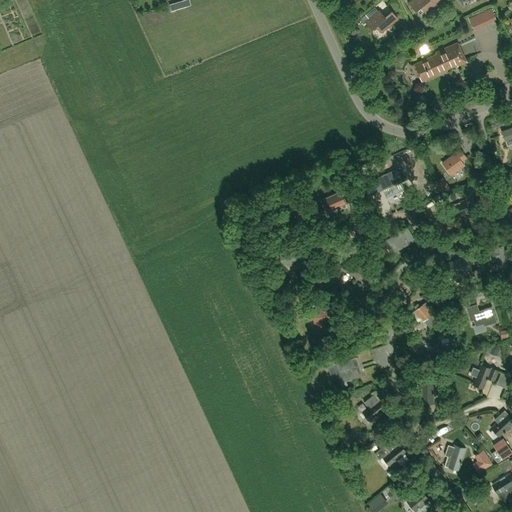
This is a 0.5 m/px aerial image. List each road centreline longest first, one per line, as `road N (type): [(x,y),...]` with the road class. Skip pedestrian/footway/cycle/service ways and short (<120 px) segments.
road 1 (unknown): [(502,202),(481,224),(404,256),(393,277),(387,346),(456,511)]
road 2 (unclassified): [(313,0),(362,107),(381,117),(439,125),(511,93)]
